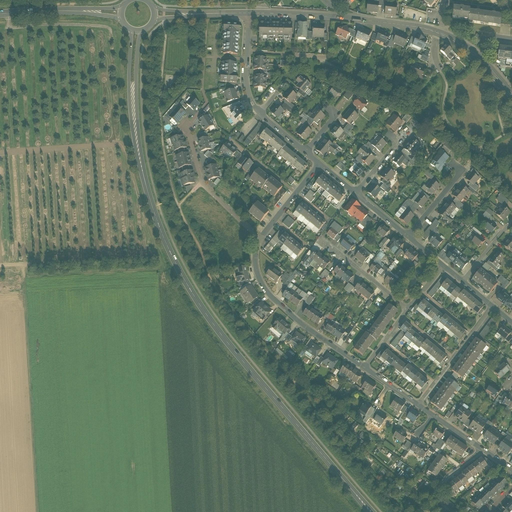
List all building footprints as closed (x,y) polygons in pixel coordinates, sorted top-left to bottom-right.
[(373,13),(377,13),(378,7),(378,4),(378,3),(375,3),(368,2),(367,11),(373,12),(373,13)] [(385,14),(396,16),(397,6),(391,5),(391,4),(386,4),(385,8),(385,10),(385,14)] [(464,20),(468,21),(469,11),(470,9),(463,8),(460,8),(453,7),(452,19),(456,19),(457,18),(464,19),(464,20)] [(476,12),(469,11),(468,21),(468,22),(472,22),(472,23),(480,24),(480,23),(488,24),(488,25),(496,26),(496,25),(500,26),(500,24),(501,19),(502,15),(495,15),(495,14),(492,14),(479,13),(479,12),(476,12)] [(223,54),(237,55),(238,32),(239,32),(240,24),(224,23),(224,31),(223,54)] [(280,39),(286,39),(286,38),(291,38),(291,25),(288,25),(288,23),(285,23),(284,25),(282,25),(283,23),(279,23),(279,25),(272,25),(272,23),(269,23),(269,24),(267,24),(267,23),(263,23),(263,24),(260,24),(260,37),(264,38),(264,39),(271,39),(271,38),(280,38),(280,39)] [(306,39),(306,34),(307,24),(298,23),(298,24),(298,30),(297,38),(306,39)] [(338,37),(340,40),(343,39),(346,40),(348,36),(349,35),(350,35),(348,30),(346,29),(345,27),(339,30),(338,30),(337,31),(335,35),(338,37)] [(356,39),(366,43),(371,33),(366,31),(366,32),(360,29),(358,33),(356,39)] [(385,44),(387,40),(389,35),(380,31),(378,36),(376,40),(385,44)] [(398,43),(404,46),(408,37),(397,33),(395,37),(393,42),(393,43),(397,44),(398,43)] [(421,49),(423,50),(427,41),(416,36),(415,39),(413,44),(421,48),(420,48),(421,49)] [(443,57),(445,58),(446,57),(450,53),(452,51),(446,46),(443,48),(440,51),(444,55),(443,57)] [(506,60),(511,60),(511,48),(499,47),(498,59),(506,60)] [(420,61),(427,63),(429,58),(423,55),(420,61)] [(220,82),(236,83),(237,75),(236,75),(237,64),(223,63),(222,74),(221,74),(220,82)] [(413,76),(420,79),(425,69),(413,64),(409,72),(414,74),(413,76)] [(425,76),(430,79),(433,72),(427,70),(425,76)] [(300,90),(304,93),(305,92),(307,89),(310,85),(303,79),(302,79),(300,77),(296,81),(299,84),(296,87),(300,90)] [(332,97),(335,99),(338,96),(339,97),(342,93),(334,87),(329,93),(333,96),(332,97)] [(224,92),(227,102),(237,99),(234,90),(232,90),(227,92),(224,92)] [(287,101),(290,104),(291,103),(297,96),(289,90),(285,95),(286,95),(283,98),(287,101)] [(343,97),(348,101),(352,96),(347,92),(343,97)] [(359,109),(360,110),(362,107),(364,108),(364,107),(367,104),(363,100),(359,97),(353,104),(357,107),(357,108),(358,109),(359,109)] [(186,105),(193,110),(199,104),(192,98),(186,105)] [(287,101),(285,104),(289,107),(293,111),(296,108),(291,103),(290,104),(287,101)] [(178,107),(181,110),(184,108),(181,106),(177,102),(174,104),(178,107)] [(231,106),(233,111),(240,105),(239,102),(231,106)] [(287,110),(289,107),(285,104),(284,103),(281,108),(284,111),(285,112),(287,110)] [(240,105),(233,111),(231,112),(236,119),(246,113),(240,105)] [(271,113),(278,119),(278,118),(277,118),(280,115),(281,115),(284,111),(281,108),(277,105),(277,106),(271,113)] [(172,119),(176,123),(185,114),(181,110),(178,107),(169,117),(172,119)] [(314,122),(318,125),(317,124),(319,121),(320,122),(325,116),(316,109),(311,114),(313,115),(310,118),(309,117),(309,118),(314,122)] [(348,124),(351,126),(351,125),(354,122),(358,117),(350,110),(345,116),(346,117),(344,120),(343,119),(342,119),(348,124)] [(304,119),(306,121),(309,118),(303,113),(300,116),(304,119)] [(387,125),(394,131),(402,122),(394,115),(391,119),(392,119),(387,125)] [(402,120),(406,123),(411,117),(406,115),(402,120)] [(198,121),(202,126),(210,121),(207,116),(205,117),(200,120),(198,121)] [(205,131),(209,129),(210,131),(215,129),(213,126),(210,121),(202,126),(205,131)] [(348,124),(344,128),(349,132),(353,127),(351,126),(348,124)] [(297,134),(305,141),(312,132),(308,129),(304,126),(305,127),(303,130),(302,129),(297,134)] [(330,133),(337,139),(343,132),(342,131),(336,126),(330,133)] [(257,136),(260,137),(266,130),(264,128),(263,129),(261,132),(259,134),(257,136)] [(271,134),(266,130),(260,137),(265,142),(271,134)] [(347,135),(343,132),(337,139),(340,142),(343,140),(347,135)] [(276,138),(271,134),(265,142),(270,146),(276,138)] [(172,145),(173,145),(184,142),(182,136),(170,139),(172,145)] [(375,148),(379,152),(386,143),(382,140),(378,136),(371,145),(370,144),(375,148)] [(198,140),(199,146),(209,144),(208,138),(198,140)] [(281,142),(276,138),(270,146),(274,149),(281,142)] [(408,153),(411,155),(412,155),(420,146),(411,139),(403,149),(404,149),(408,153)] [(325,140),(322,144),(330,150),(329,151),(329,150),(329,151),(332,154),(335,150),(336,149),(332,145),(325,140)] [(442,148),(448,154),(452,149),(444,141),(441,144),(444,146),(442,148)] [(185,142),(184,142),(173,145),(175,151),(178,150),(184,148),(187,148),(185,142)] [(286,146),(281,142),(274,149),(279,153),(285,147),(286,146)] [(368,142),(365,146),(372,151),(375,148),(370,144),(368,142)] [(220,152),(225,156),(232,147),(227,143),(220,152)] [(327,153),(329,151),(329,150),(329,151),(330,150),(322,144),(322,143),(321,144),(322,144),(317,150),(316,150),(320,153),(324,157),(324,156),(323,156),(326,152),(327,153)] [(387,144),(386,143),(379,152),(380,152),(387,144)] [(211,149),(209,144),(199,146),(201,152),(211,149)] [(370,154),(372,151),(365,146),(364,145),(362,148),(368,152),(368,153),(370,154)] [(237,151),(232,147),(225,156),(230,160),(233,156),(237,151)] [(293,154),(285,147),(279,153),(278,155),(287,162),(293,154)] [(362,161),(368,166),(375,158),(370,154),(368,153),(368,152),(362,148),(358,153),(360,155),(358,157),(362,161)] [(401,152),(406,156),(412,161),(414,158),(415,157),(412,155),(411,155),(408,153),(404,149),(401,152)] [(433,161),(430,164),(434,167),(439,172),(443,168),(442,167),(443,166),(444,166),(445,166),(444,165),(446,163),(445,162),(448,158),(443,153),(444,152),(441,150),(437,154),(438,155),(439,155),(437,157),(433,161)] [(176,156),(178,162),(190,159),(188,153),(186,154),(179,156),(176,156)] [(298,158),(293,154),(287,162),(292,166),(298,158)] [(392,162),(399,167),(402,164),(405,160),(404,159),(399,154),(392,162)] [(242,170),(246,173),(247,173),(247,172),(253,165),(253,164),(249,161),(248,163),(246,161),(247,160),(243,158),(241,161),(240,161),(240,162),(238,164),(241,167),(242,167),(244,168),(242,170)] [(303,162),(298,158),(292,166),(296,170),(303,162)] [(191,165),(190,159),(178,162),(179,168),(182,168),(189,166),(191,165)] [(308,166),(303,162),(296,170),(302,174),(308,166)] [(336,166),(343,172),(346,167),(340,162),(336,166)] [(205,168),(207,174),(217,171),(216,165),(205,168)] [(247,172),(249,174),(250,174),(251,172),(255,167),(253,165),(247,172)] [(352,173),(358,178),(364,172),(358,167),(357,167),(355,170),(353,173),(352,173)] [(383,180),(388,183),(395,175),(387,168),(380,177),(383,180)] [(274,197),(274,198),(281,188),(282,188),(270,178),(270,179),(258,170),(254,175),(250,180),(262,189),(262,188),(274,197)] [(444,176),(447,178),(452,172),(449,170),(447,173),(444,176)] [(181,174),(182,180),(193,177),(194,177),(193,171),(190,172),(184,173),(181,174)] [(219,177),(217,171),(207,174),(208,180),(219,177)] [(473,186),(473,185),(475,184),(479,179),(476,176),(472,173),(466,180),(470,183),(473,186)] [(316,184),(320,188),(327,180),(322,176),(316,184)] [(194,183),(193,177),(182,180),(181,180),(182,186),(194,183)] [(286,183),(290,186),(292,183),(294,181),(290,177),(288,180),(286,183)] [(331,184),(327,180),(320,188),(325,191),(331,184)] [(381,182),(383,184),(389,188),(391,185),(388,183),(383,180),(381,182)] [(427,192),(431,195),(439,186),(432,181),(427,187),(429,189),(428,190),(427,192)] [(336,187),(331,184),(325,191),(330,195),(336,187)] [(389,188),(383,184),(380,188),(386,192),(389,188)] [(367,192),(374,198),(377,194),(377,195),(381,191),(379,189),(373,185),(367,192)] [(462,185),(457,191),(464,197),(466,194),(468,191),(469,192),(469,191),(467,190),(462,185)] [(340,191),(336,187),(330,195),(334,199),(340,191)] [(268,204),(273,209),(286,192),(281,188),(274,198),(274,197),(268,204)] [(345,195),(340,191),(334,199),(339,203),(345,195)] [(460,202),(464,197),(457,191),(453,196),(455,198),(460,202)] [(418,193),(411,201),(415,204),(415,203),(419,198),(419,197),(420,195),(418,193)] [(418,206),(421,208),(427,201),(427,200),(421,195),(420,195),(419,197),(419,198),(415,203),(418,206)] [(502,205),(505,202),(499,197),(496,200),(502,205)] [(453,201),(456,204),(461,208),(463,205),(460,202),(455,198),(453,201)] [(409,200),(407,202),(415,209),(418,206),(415,203),(415,204),(411,201),(409,200)] [(349,212),(361,221),(365,216),(368,214),(359,207),(351,201),(344,210),(348,213),(349,212)] [(413,213),(415,209),(407,202),(403,207),(406,210),(408,211),(409,210),(413,213)] [(445,205),(443,208),(451,214),(456,208),(454,206),(448,202),(445,205)] [(249,213),(260,223),(269,213),(257,203),(249,213)] [(296,211),(300,215),(307,207),(302,204),(296,211)] [(300,215),(305,219),(311,211),(307,207),(300,215)] [(406,210),(403,207),(395,216),(399,219),(406,210)] [(497,216),(503,221),(510,212),(504,207),(501,210),(500,209),(498,212),(499,213),(497,216)] [(442,217),(446,220),(448,218),(451,214),(443,208),(438,214),(442,217)] [(414,216),(412,214),(408,211),(406,210),(399,219),(406,225),(411,220),(414,216)] [(305,219),(310,223),(316,215),(311,211),(305,219)] [(493,218),(490,216),(485,212),(482,216),(486,218),(487,217),(491,221),(493,218)] [(310,223),(314,227),(321,219),(316,215),(310,223)] [(359,223),(364,227),(370,220),(365,216),(361,221),(359,223)] [(286,219),(284,221),(282,224),(287,227),(289,225),(291,223),(293,220),(288,217),(286,219)] [(442,217),(438,222),(440,223),(443,226),(445,224),(446,223),(447,221),(446,220),(442,217)] [(325,223),(321,219),(314,227),(319,230),(321,228),(325,223)] [(484,227),(491,233),(496,227),(490,222),(489,221),(484,227)] [(329,229),(330,230),(331,230),(333,232),(334,231),(338,234),(339,233),(342,229),(334,222),(328,229),(329,230),(329,229)] [(377,231),(384,238),(389,231),(382,225),(377,231)] [(477,235),(479,237),(481,234),(473,228),(471,231),(477,236),(477,235)] [(337,235),(338,234),(334,231),(333,232),(331,230),(330,230),(327,234),(333,240),(334,239),(337,235)] [(279,241),(283,245),(290,238),(285,234),(284,235),(282,237),(280,240),(279,241)] [(429,242),(436,249),(442,242),(439,239),(435,235),(433,238),(429,242)] [(471,242),(478,247),(481,244),(482,245),(485,241),(479,237),(477,235),(477,236),(471,242)] [(387,248),(390,251),(394,246),(398,249),(398,250),(403,243),(396,237),(391,243),(387,248)] [(503,246),(511,253),(511,239),(510,237),(507,241),(503,246)] [(294,241),(290,238),(283,245),(288,249),(294,241)] [(340,245),(348,252),(350,250),(354,245),(346,238),(340,245)] [(381,248),(382,246),(387,240),(385,238),(378,246),(381,248)] [(391,243),(387,240),(382,246),(386,249),(387,248),(391,243)] [(299,245),(294,241),(288,249),(293,253),(299,245)] [(350,250),(353,252),(359,245),(356,242),(354,245),(350,250)] [(304,249),(299,245),(293,253),(297,257),(304,249)] [(362,247),(359,245),(353,252),(357,255),(360,250),(362,247)] [(404,256),(412,262),(418,255),(410,249),(404,256)] [(358,260),(363,264),(369,257),(365,254),(360,250),(357,255),(355,257),(358,260)] [(446,257),(454,263),(459,257),(452,250),(446,257)] [(310,258),(313,260),(317,264),(323,257),(316,251),(314,253),(310,258)] [(498,253),(492,260),(497,265),(498,264),(503,257),(498,253)] [(367,265),(370,268),(374,263),(378,259),(375,256),(367,265)] [(323,257),(317,264),(321,266),(324,269),(330,262),(323,257)] [(467,263),(459,257),(454,263),(462,270),(465,266),(467,263)] [(500,266),(498,264),(497,265),(492,260),(490,262),(493,265),(493,266),(497,269),(500,266)] [(489,261),(486,264),(490,267),(494,270),(496,272),(497,269),(493,266),(493,265),(490,262),(489,261)] [(381,268),(379,266),(378,267),(376,265),(374,263),(370,268),(373,271),(372,271),(377,275),(377,274),(382,268),(381,268)] [(487,272),(490,267),(486,264),(485,263),(482,268),(487,272)] [(337,275),(340,278),(346,271),(339,265),(333,272),(337,275)] [(383,266),(381,268),(382,268),(377,274),(379,275),(383,271),(385,273),(388,269),(383,266)] [(236,277),(238,283),(249,280),(246,267),(238,269),(239,276),(236,277)] [(266,276),(276,283),(282,276),(271,268),(266,276)] [(473,279),(481,286),(488,277),(480,270),(472,279),(473,279)] [(295,271),(290,277),(284,285),(284,286),(287,289),(298,273),(295,271)] [(353,276),(346,271),(340,278),(342,279),(345,281),(347,283),(353,276)] [(394,278),(397,280),(399,277),(395,274),(395,275),(390,271),(389,274),(390,274),(394,278)] [(281,283),(284,285),(290,277),(285,273),(280,279),(283,281),(281,283)] [(389,284),(392,286),(396,281),(393,279),(394,278),(390,274),(388,276),(385,280),(384,281),(388,284),(389,284)] [(497,281),(502,285),(506,280),(501,276),(497,281)] [(497,284),(488,277),(481,286),(490,293),(497,284)] [(471,280),(480,287),(481,286),(473,279),(471,280)] [(240,289),(243,287),(250,283),(249,280),(238,283),(240,289)] [(442,285),(441,286),(444,289),(444,290),(446,291),(447,290),(452,284),(447,280),(446,281),(444,283),(442,285)] [(509,283),(506,280),(502,285),(501,287),(504,290),(509,283)] [(354,289),(361,295),(367,288),(360,282),(354,289)] [(457,288),(452,284),(447,290),(449,293),(449,294),(451,295),(451,294),(457,288)] [(490,293),(481,286),(480,287),(489,294),(490,293)] [(248,303),(248,304),(257,298),(252,289),(250,287),(245,290),(241,293),(243,297),(245,296),(249,302),(248,303)] [(374,293),(367,288),(361,295),(368,300),(374,293)] [(462,293),(457,288),(451,294),(454,297),(453,298),(456,300),(458,297),(462,293)] [(290,301),(295,294),(292,292),(288,289),(282,296),(290,301)] [(462,293),(458,297),(460,299),(460,300),(462,302),(463,301),(468,295),(463,291),(462,293)] [(496,298),(504,305),(509,298),(502,292),(496,298)] [(302,299),(298,296),(295,294),(290,301),(297,307),(302,299)] [(473,299),(468,295),(463,301),(466,303),(465,304),(467,306),(468,305),(473,299)] [(314,299),(310,296),(306,302),(305,303),(309,306),(314,299)] [(478,303),(473,299),(468,305),(470,307),(470,308),(472,310),(473,309),(478,303)] [(413,308),(416,310),(418,308),(417,308),(418,307),(422,302),(420,300),(413,308)] [(256,308),(257,309),(261,304),(258,301),(252,306),(256,309),(256,308)] [(423,312),(423,311),(428,305),(423,301),(422,302),(418,307),(421,309),(420,310),(423,312)] [(259,318),(262,320),(263,320),(266,317),(265,316),(270,311),(269,309),(262,303),(261,304),(257,309),(256,308),(256,309),(254,311),(254,313),(258,316),(258,317),(259,318)] [(483,307),(478,303),(473,309),(476,312),(475,313),(477,314),(481,309),(483,307)] [(354,349),(362,355),(364,351),(365,352),(374,340),(375,340),(377,337),(378,337),(387,326),(386,325),(388,322),(389,323),(397,311),(389,305),(387,308),(388,308),(386,310),(385,310),(376,322),(377,323),(375,325),(367,334),(366,333),(364,336),(362,340),(361,339),(354,349)] [(433,309),(428,305),(423,311),(426,313),(425,314),(427,316),(428,315),(433,309)] [(303,314),(310,319),(315,312),(308,307),(303,314)] [(438,313),(433,309),(428,315),(430,317),(429,318),(432,320),(438,313)] [(323,317),(315,312),(310,319),(318,324),(323,317)] [(438,313),(432,320),(437,324),(439,323),(440,322),(443,317),(438,313)] [(445,316),(443,317),(440,322),(442,324),(442,325),(444,327),(445,326),(450,320),(445,316)] [(254,327),(257,324),(250,317),(247,320),(254,327)] [(272,328),(276,331),(277,329),(284,335),(289,330),(290,328),(280,319),(274,326),(272,328)] [(455,324),(450,320),(445,326),(447,328),(447,329),(449,331),(449,330),(455,324)] [(325,330),(332,335),(337,327),(331,323),(330,322),(325,330)] [(496,328),(499,331),(503,326),(497,322),(494,326),(496,328)] [(402,331),(406,334),(410,330),(412,328),(405,323),(400,329),(402,331)] [(459,328),(455,324),(449,330),(452,332),(452,333),(454,335),(454,334),(459,328)] [(500,336),(505,340),(508,336),(510,334),(508,332),(508,331),(503,326),(499,331),(498,333),(500,335),(500,336)] [(341,330),(337,327),(332,335),(340,340),(345,332),(341,330)] [(465,332),(459,328),(454,334),(457,337),(456,337),(459,339),(463,334),(465,332)] [(284,340),(285,339),(288,335),(291,332),(289,330),(284,335),(282,337),(281,338),(284,340)] [(415,334),(410,330),(406,334),(405,336),(408,338),(407,339),(409,341),(410,340),(415,334)] [(291,340),(291,341),(299,346),(300,347),(305,339),(296,333),(293,338),(291,340)] [(415,334),(410,340),(413,342),(412,343),(414,345),(415,344),(420,338),(415,334)] [(456,342),(459,344),(466,336),(463,334),(459,339),(456,342)] [(425,342),(420,338),(415,344),(418,347),(417,347),(419,349),(420,348),(421,347),(425,342)] [(394,348),(399,343),(395,339),(390,345),(394,348)] [(476,339),(473,343),(482,350),(486,346),(481,342),(476,339)] [(426,340),(425,342),(421,347),(424,349),(423,350),(425,352),(426,351),(431,345),(426,340)] [(479,354),(482,350),(473,343),(470,347),(479,354)] [(312,355),(316,358),(321,350),(312,344),(308,348),(307,351),(312,355)] [(436,349),(431,345),(426,351),(429,353),(428,354),(430,356),(431,355),(436,349)] [(299,355),(302,357),(304,354),(307,351),(308,348),(305,346),(299,355)] [(477,358),(479,354),(470,347),(467,351),(477,358)] [(277,348),(275,351),(282,357),(284,354),(277,348)] [(441,353),(436,349),(431,355),(434,357),(433,358),(435,360),(436,359),(441,353)] [(379,360),(381,358),(385,352),(382,350),(376,357),(379,360)] [(386,350),(385,352),(381,358),(386,362),(386,361),(392,355),(386,350)] [(474,362),(477,358),(467,351),(464,355),(474,362)] [(446,357),(441,353),(436,359),(439,361),(438,362),(440,364),(443,361),(446,357)] [(329,366),(332,369),(333,367),(337,361),(327,354),(324,360),(322,362),(328,367),(329,366)] [(396,359),(392,355),(386,361),(389,363),(388,364),(391,366),(391,365),(396,359)] [(471,366),(474,362),(464,355),(461,359),(471,366)] [(401,363),(396,359),(391,365),(394,367),(393,368),(396,370),(396,369),(401,363)] [(468,370),(471,366),(461,359),(458,363),(468,370)] [(406,367),(401,363),(396,369),(399,371),(398,372),(401,374),(403,371),(406,367)] [(465,374),(468,370),(458,363),(455,367),(465,374)] [(500,366),(497,369),(503,376),(510,369),(507,366),(504,363),(500,366)] [(347,377),(348,377),(353,370),(345,364),(340,372),(347,377)] [(406,367),(403,371),(406,374),(405,375),(407,377),(408,376),(413,369),(408,365),(406,367)] [(461,378),(465,374),(455,367),(452,371),(454,373),(458,376),(461,378)] [(418,374),(413,369),(408,376),(410,378),(410,379),(412,381),(413,380),(418,374)] [(500,379),(503,376),(497,369),(494,372),(500,379)] [(362,375),(353,370),(348,377),(356,383),(362,375)] [(423,378),(418,374),(413,380),(415,382),(415,383),(417,385),(418,384),(423,378)] [(428,382),(423,378),(418,384),(420,386),(420,387),(422,389),(426,384),(428,382)] [(449,379),(446,383),(455,390),(458,386),(453,382),(449,379)] [(365,389),(371,393),(376,386),(371,382),(371,383),(367,380),(362,387),(365,389)] [(452,394),(455,390),(446,383),(443,387),(452,394)] [(420,392),(422,394),(428,386),(426,384),(422,389),(420,391),(420,392)] [(491,396),(495,398),(497,395),(497,396),(500,391),(494,387),(494,386),(491,384),(486,391),(492,395),(491,396)] [(449,398),(452,394),(443,387),(440,391),(449,398)] [(446,402),(449,398),(440,391),(437,395),(446,402)] [(443,406),(446,402),(437,395),(434,399),(443,406)] [(507,406),(510,408),(511,404),(511,398),(507,396),(507,395),(504,400),(502,403),(507,406)] [(390,407),(399,413),(400,412),(404,406),(404,405),(402,403),(398,400),(398,401),(395,399),(390,407)] [(439,410),(440,411),(443,406),(434,399),(431,403),(435,407),(439,410)] [(366,415),(367,416),(371,411),(370,410),(372,408),(364,403),(359,410),(366,415)] [(454,417),(459,420),(466,410),(462,407),(461,407),(459,411),(454,417)] [(410,420),(414,423),(419,415),(412,410),(408,415),(407,418),(405,420),(409,423),(410,420)] [(471,414),(466,410),(459,420),(464,424),(467,419),(471,414)] [(408,415),(404,412),(403,414),(400,419),(404,422),(405,420),(407,418),(408,415)] [(375,421),(381,426),(387,418),(379,413),(377,415),(374,420),(375,421)] [(469,427),(474,431),(481,421),(476,418),(476,417),(472,423),(469,427)] [(379,429),(381,426),(375,421),(374,420),(371,424),(379,429)] [(485,424),(481,421),(474,431),(479,434),(483,429),(486,425),(485,424)] [(432,435),(439,440),(444,433),(437,428),(436,430),(432,435)] [(483,438),(488,441),(495,432),(491,428),(488,432),(483,438)] [(393,437),(401,443),(404,439),(404,440),(407,436),(398,430),(393,437)] [(500,435),(495,432),(488,441),(493,445),(497,440),(500,435)] [(445,444),(453,450),(458,443),(450,437),(445,444)] [(502,452),(509,442),(511,440),(507,437),(502,443),(498,449),(502,452)] [(433,449),(435,451),(437,449),(442,442),(439,440),(433,449)] [(411,450),(419,456),(424,448),(416,442),(413,447),(411,450)] [(442,442),(437,449),(439,451),(442,447),(443,447),(445,444),(442,442)] [(511,444),(509,442),(502,452),(507,455),(511,450),(511,448),(511,444)] [(467,449),(458,443),(453,450),(457,453),(462,456),(464,453),(467,449)] [(428,451),(424,448),(419,456),(423,458),(428,451)] [(439,455),(433,464),(441,469),(447,461),(439,455)] [(486,466),(489,469),(493,466),(489,461),(485,458),(483,460),(487,466),(486,466)] [(482,459),(476,463),(482,470),(486,466),(487,466),(483,460),(482,459)] [(477,473),(482,470),(476,463),(471,466),(477,473)] [(436,477),(441,469),(433,464),(428,472),(431,474),(436,477)] [(472,477),(477,473),(471,466),(466,470),(472,477)] [(467,481),(472,477),(466,470),(461,474),(462,475),(467,481)] [(467,482),(467,481),(462,475),(457,479),(462,486),(467,482)] [(500,477),(495,482),(502,489),(502,490),(507,485),(505,482),(503,479),(502,480),(500,477)] [(457,490),(462,486),(457,479),(452,483),(457,490)] [(497,493),(502,489),(495,482),(494,481),(490,486),(497,493)] [(453,493),(457,490),(452,483),(447,487),(449,489),(452,494),(453,493)] [(493,498),(497,493),(490,486),(486,490),(492,497),(493,498)] [(445,492),(452,497),(454,496),(453,493),(452,494),(449,489),(445,492)] [(488,501),(492,497),(486,490),(485,489),(481,494),(488,501)] [(484,505),(488,501),(481,494),(477,498),(483,505),(484,505)] [(440,501),(450,510),(453,506),(443,497),(440,501)] [(479,509),(483,505),(477,498),(476,497),(472,502),(479,509)] [(505,510),(507,511),(509,511),(511,509),(511,502),(509,500),(502,507),(505,510)]
